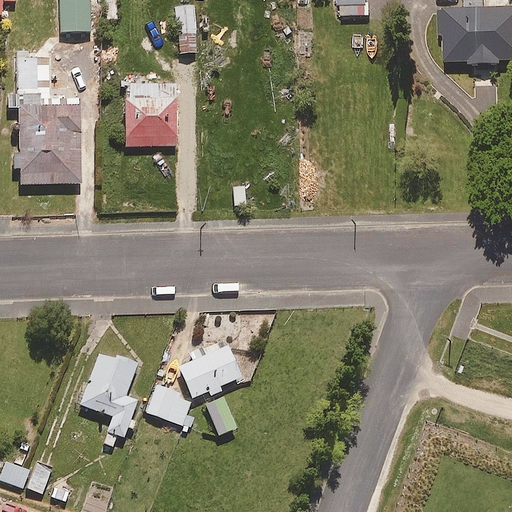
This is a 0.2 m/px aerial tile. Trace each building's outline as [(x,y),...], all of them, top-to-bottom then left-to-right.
[(91,32),(90,0),(60,0),(61,33),(91,32)] [(117,0),(103,0),(104,19),(118,19),(117,0)] [(370,15),(369,0),(339,0),(341,17),(370,15)] [(443,63),(468,61),(468,68),(500,66),(500,59),(511,58),(511,7),(483,9),(482,0),(464,0),(465,8),(439,9),(443,63)] [(194,6),(176,6),(177,53),(195,52),(194,6)] [(13,171),(20,171),(20,185),(82,183),(80,101),(50,102),(49,59),(8,60),(9,109),(19,109),(20,153),(13,153),(13,171)] [(144,80),(123,80),(126,147),(177,145),(175,83),(144,84),(144,80)] [(246,185),(232,186),(233,210),(247,210),(246,185)] [(192,397),(207,391),(210,397),(221,392),(218,387),(241,378),(228,346),(219,350),(216,343),(203,348),(206,356),(180,367),(192,397)] [(113,416),(107,432),(104,431),(99,444),(114,449),(118,436),(124,438),(137,401),(125,396),(138,362),(115,354),(113,358),(100,353),(81,405),(113,416)] [(182,431),(188,434),(194,418),(186,415),(192,399),(157,386),(147,413),(184,427),(182,431)] [(236,428),(223,397),(205,405),(219,436),(236,428)] [(482,417),(461,412),(457,429),(477,434),(482,417)] [(29,470),(6,462),(0,477),(0,479),(23,488),(29,470)] [(51,470),(36,465),(27,488),(42,494),(51,470)] [(53,484),(47,498),(65,506),(71,492),(53,484)]
